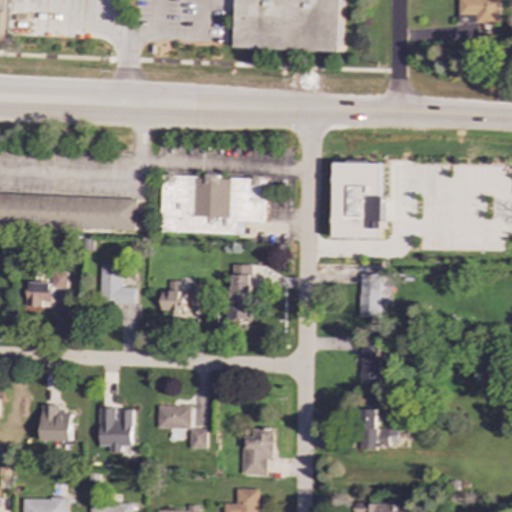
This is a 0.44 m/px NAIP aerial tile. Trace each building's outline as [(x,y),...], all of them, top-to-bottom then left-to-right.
[(340,52),(341,0),(237,0),(235,48),(340,52)] [(500,23),(499,0),(458,0),(459,15),(475,15),(475,23),(500,23)] [(335,238),(385,238),(386,195),(383,195),(383,163),(336,162),(335,238)] [(162,233),(245,234),(245,221),(265,222),(266,176),(163,173),(162,233)] [(138,198),(0,193),(0,224),(137,229),(138,198)] [(123,264),(101,264),(100,303),(135,304),(135,287),(123,287),(123,264)] [(251,265),(232,265),(231,326),(249,327),(251,265)] [(68,288),(68,270),(53,270),(53,282),(28,282),(28,307),(53,307),(53,288),(68,288)] [(360,317),(380,317),(380,274),(361,273),(360,317)] [(200,284),(189,284),(189,292),(181,291),(181,281),(170,281),(170,291),(162,291),(162,313),(199,314),(200,284)] [(379,382),(379,343),(361,343),(361,382),(379,382)] [(72,414),(60,414),(60,405),(42,405),(42,441),(72,441),(72,414)] [(158,428),(191,429),(191,407),(159,406),(158,428)] [(100,446),(110,446),(110,452),(121,452),(121,446),(133,446),(132,410),(117,410),(117,407),(100,408),(100,446)] [(360,449),(377,450),(377,445),(398,445),(399,429),(377,428),(378,409),(361,409),(360,449)] [(243,436),(243,475),(267,474),(267,459),(273,459),(273,428),(253,429),(253,436),(243,436)] [(207,429),(191,429),(191,448),(207,448),(207,429)] [(259,511),(259,489),(236,489),(236,503),(224,503),(224,511),(259,511)] [(66,511),(67,499),(23,498),(23,511),(66,511)] [(132,511),(133,504),(91,503),(90,511),(132,511)]
